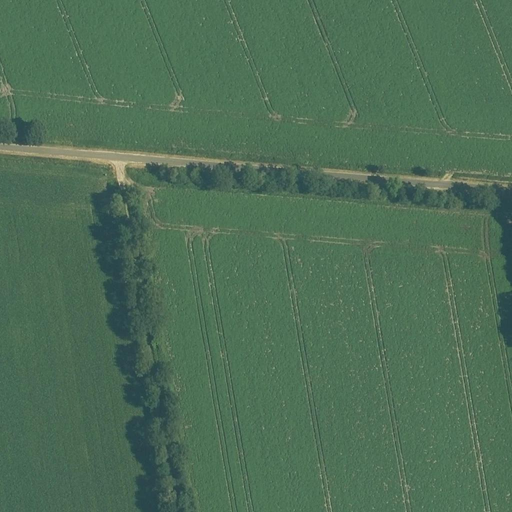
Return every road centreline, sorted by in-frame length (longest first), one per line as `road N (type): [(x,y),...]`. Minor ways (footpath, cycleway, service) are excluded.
road 1 (unclassified): [(511,191),(0,147)]
road 2 (track): [(117,158),(176,511)]
